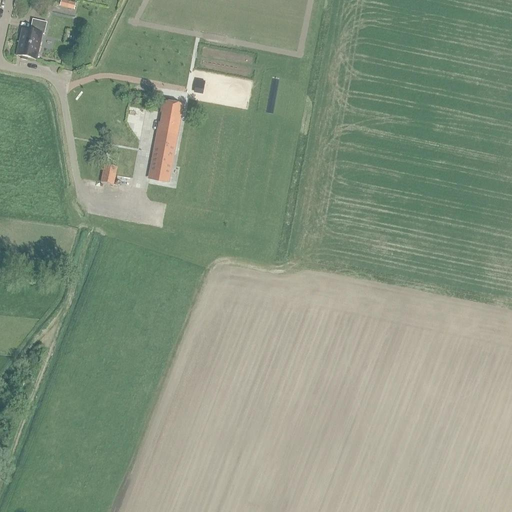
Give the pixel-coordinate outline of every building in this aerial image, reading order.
[(59,7),(73,10),(75,4),(61,0),(59,7)] [(47,23),(32,20),(30,32),(22,30),(16,56),(36,61),(42,35),(44,35),(47,23)] [(139,94),(141,86),(134,84),(133,93),(139,94)] [(99,118),(106,119),(109,101),(84,96),(81,115),(85,116),(83,124),(98,126),(99,118)] [(164,103),(157,145),(174,148),(182,106),(164,103)] [(157,145),(151,174),(155,175),(167,177),(169,168),(171,168),(174,148),(157,145)] [(101,183),(112,186),(116,168),(104,166),(101,183)] [(137,221),(163,228),(165,218),(140,212),(137,221)]
